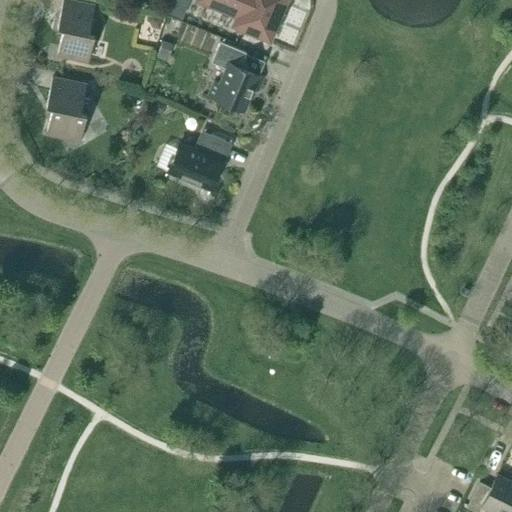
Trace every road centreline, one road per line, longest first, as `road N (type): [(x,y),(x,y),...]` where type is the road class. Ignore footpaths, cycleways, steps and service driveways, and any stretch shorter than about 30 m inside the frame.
road 1 (residential): [(227,268),(315,45),(323,0)]
road 2 (residential): [(125,238),(0,490)]
road 3 (unclassified): [(454,362),(227,268)]
road 4 (residential): [(374,511),(454,362)]
road 5 (unclassified): [(125,238),(58,220),(0,179)]
road 6 (residential): [(454,362),(511,242)]
